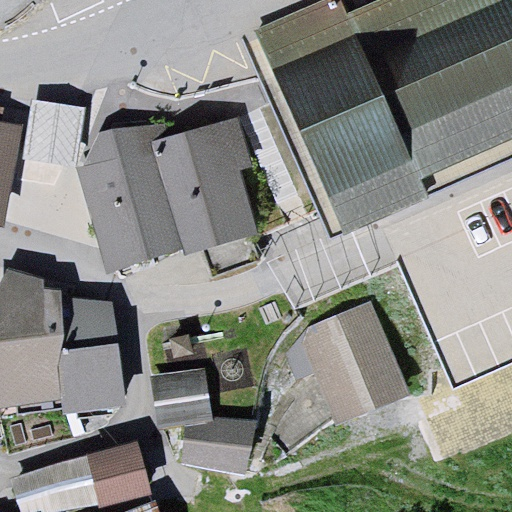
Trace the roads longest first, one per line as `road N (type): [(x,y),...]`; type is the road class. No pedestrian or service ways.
road 1 (residential): [(0,252),(107,312),(176,319),(414,238)]
road 2 (unclassified): [(0,74),(198,1)]
